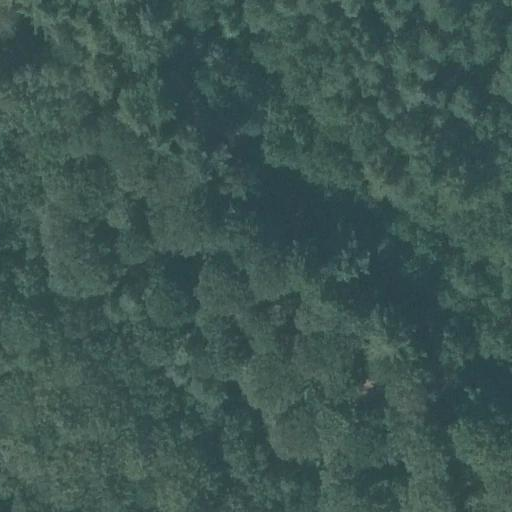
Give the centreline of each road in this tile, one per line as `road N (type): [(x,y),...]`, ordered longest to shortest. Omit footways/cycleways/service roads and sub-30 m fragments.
road 1 (track): [(157,0),(511,317)]
road 2 (track): [(0,200),(191,0)]
